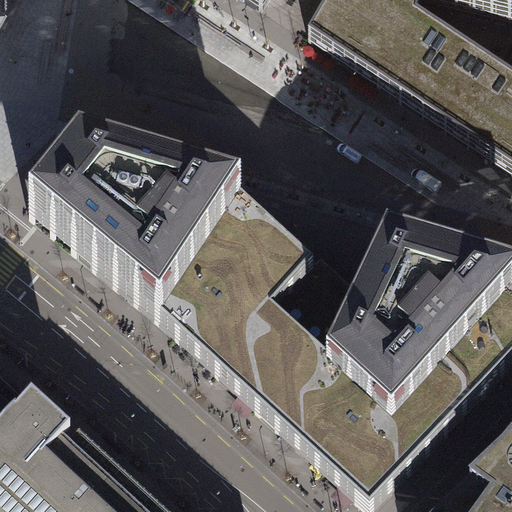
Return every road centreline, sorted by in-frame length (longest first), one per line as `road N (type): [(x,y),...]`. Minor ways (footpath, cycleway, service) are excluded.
road 1 (tertiary): [(0,287),(256,511)]
road 2 (residential): [(410,511),(511,405)]
